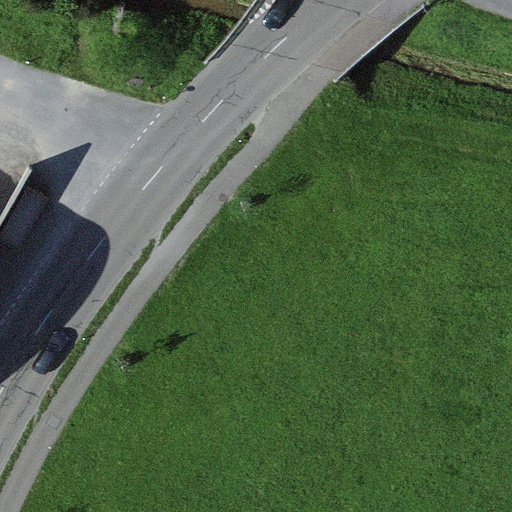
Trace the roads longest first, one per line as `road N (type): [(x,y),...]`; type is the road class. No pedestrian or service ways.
road 1 (secondary): [(0,395),(117,222),(184,140),(330,0)]
road 2 (unknown): [(117,222),(0,170)]
